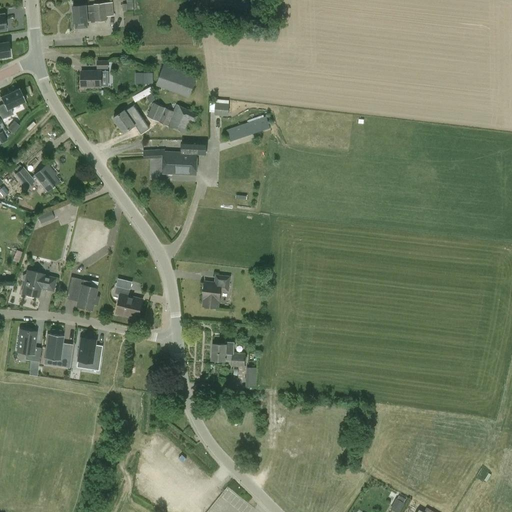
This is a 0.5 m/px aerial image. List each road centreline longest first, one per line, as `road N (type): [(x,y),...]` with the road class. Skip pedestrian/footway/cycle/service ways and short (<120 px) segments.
road 1 (residential): [(176,339),(167,272),(56,109),(38,62)]
road 2 (residential): [(275,511),(197,422),(176,339)]
road 3 (residential): [(176,339),(0,315)]
road 4 (unknown): [(167,272),(217,143)]
